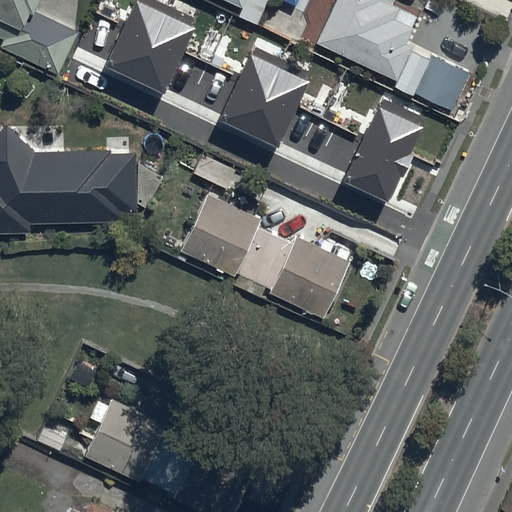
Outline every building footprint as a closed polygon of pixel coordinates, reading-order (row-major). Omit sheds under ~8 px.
[(0,0),(0,29),(63,60),(80,26),(29,1),(29,0),(0,0)] [(197,22),(150,0),(136,0),(108,60),(166,88),(197,22)] [(276,0),(274,0),(266,17),(287,27),(296,10),(276,0)] [(332,0),(317,34),(397,71),(394,77),(448,102),(467,62),(433,46),(431,50),(411,41),(413,37),(408,35),(415,19),(395,9),(399,0),(332,0)] [(312,76),(253,48),(222,114),(281,141),(312,76)] [(426,122),(381,101),(345,175),(391,196),(426,122)] [(243,133),(211,115),(199,137),(231,155),(243,133)] [(111,143),(33,144),(8,117),(0,124),(0,226),(33,226),(33,217),(124,216),(124,207),(136,207),(135,145),(111,145),(111,143)] [(203,147),(194,166),(226,182),(235,163),(203,147)] [(261,210),(207,185),(181,240),(235,265),(261,210)] [(350,252),(296,227),(271,280),(326,305),(350,252)] [(112,390),(108,398),(98,394),(91,411),(101,415),(87,447),(140,471),(141,470),(175,485),(173,488),(210,505),(208,510),(211,511),(214,511),(217,509),(224,511),(229,511),(255,457),(201,432),(196,443),(161,427),(173,400),(148,388),(141,403),(112,390)] [(0,422),(0,452),(11,427),(0,422)] [(120,511),(122,508),(90,493),(82,511),(120,511)]
